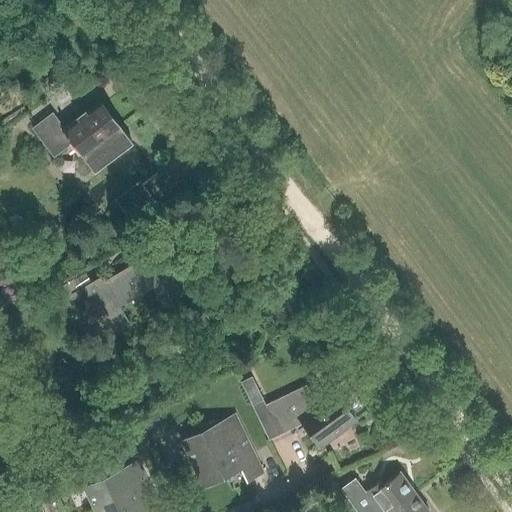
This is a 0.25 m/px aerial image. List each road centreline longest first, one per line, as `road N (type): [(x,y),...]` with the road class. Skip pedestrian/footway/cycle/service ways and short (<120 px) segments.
road 1 (residential): [(511,486),(146,0)]
road 2 (unknown): [(511,456),(168,0)]
